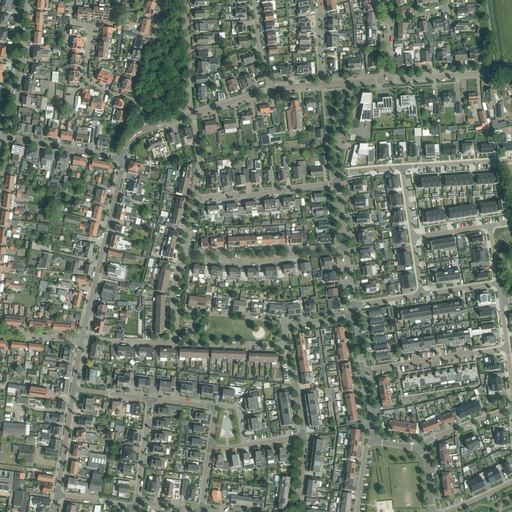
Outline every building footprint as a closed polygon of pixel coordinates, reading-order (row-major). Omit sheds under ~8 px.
[(263,6),(264,12),(273,11),(272,5),(273,5),(272,1),(272,2),(263,3),(263,2),(262,3),(262,6),(263,6)] [(156,4),(148,2),(147,8),(154,10),(156,4)] [(473,10),(473,9),(476,8),(476,4),(467,5),(467,9),(462,9),(457,9),(458,18),(458,17),(468,16),(467,13),(468,13),(473,10)] [(335,5),(327,7),(326,7),(326,10),(328,10),(328,12),(330,12),(331,14),(337,13),(335,5)] [(79,18),(83,18),(84,8),(78,8),(78,6),(75,6),(75,13),(74,20),(79,20),(79,18)] [(308,6),(299,8),(299,12),(297,12),(298,17),(302,16),(306,15),(306,12),(309,12),(308,6)] [(241,7),(236,7),(231,7),(231,15),(235,15),(236,18),(240,18),(245,18),(245,17),(246,17),(246,13),(245,13),(245,11),(242,11),(241,7)] [(112,9),(104,8),(103,20),(105,20),(105,18),(108,18),(109,15),(112,16),(112,9)] [(152,16),(154,11),(144,8),(144,9),(143,9),(142,15),(148,16),(149,15),(152,16)] [(207,8),(206,8),(201,8),(201,11),(195,12),(195,19),(205,18),(204,11),(207,11),(207,8)] [(264,15),(265,21),(274,20),(273,14),(275,14),(274,10),(273,11),(264,12),(263,12),(263,15),(264,15)] [(327,24),(327,26),(340,26),(343,26),(343,21),(343,17),(342,17),(337,17),(337,20),(328,21),(328,24),(327,24)] [(301,24),(301,27),(311,27),(311,21),(307,21),(307,18),(302,18),(298,19),(298,24),(301,24)] [(144,19),(142,26),(149,28),(151,21),(144,19)] [(444,19),(438,20),(440,29),(445,29),(445,32),(449,31),(448,24),(445,24),(444,19)] [(200,31),(200,33),(208,32),(208,26),(209,25),(215,24),(215,20),(197,21),(197,24),(196,24),(196,32),(200,31)] [(266,24),(266,30),(275,29),(274,24),(275,23),(274,20),(265,21),(264,21),(264,25),(266,24)] [(433,26),(430,27),(431,34),(435,33),(434,30),(440,29),(438,20),(432,21),(433,26)] [(246,26),(242,26),(240,26),(240,21),(235,22),(232,22),(232,30),(236,30),(236,33),(246,33),(246,26)] [(431,34),(430,27),(427,27),(426,22),(419,23),(420,28),(420,29),(418,29),(418,30),(419,32),(420,31),(420,33),(424,32),(428,41),(429,43),(433,42),(431,34)] [(454,28),(454,31),(465,31),(465,27),(469,27),(469,23),(458,23),(458,25),(455,25),(455,28),(454,28)] [(149,28),(142,26),(140,33),(147,35),(149,28)] [(337,31),(337,34),(343,34),(345,34),(345,31),(340,31),(340,26),(327,26),(327,29),(328,29),(329,32),(337,31)] [(62,33),(62,35),(68,35),(74,36),(80,37),(80,34),(78,34),(78,31),(76,31),(76,28),(69,27),(69,30),(68,30),(67,30),(66,31),(64,32),(64,33),(62,33)] [(298,31),(299,36),(304,36),(306,36),(307,36),(307,33),(311,33),(311,27),(301,27),(301,31),(298,31)] [(267,34),(267,39),(276,38),(279,38),(278,35),(281,35),(280,32),(280,29),(275,29),(266,30),(265,30),(265,34),(267,34)] [(213,33),(208,34),(203,34),(203,37),(196,37),(197,44),(201,44),(201,45),(208,45),(207,40),(213,40),(213,33)] [(326,41),(326,43),(339,43),(339,37),(343,37),(343,34),(337,34),(337,37),(328,37),(328,40),(326,41)] [(72,39),(72,44),(84,45),(84,43),(82,43),(82,39),(80,39),(80,37),(74,36),(73,39),(72,39)] [(299,45),(310,45),(309,39),(306,39),(306,36),(304,36),(299,36),(297,36),(297,41),(296,42),(297,44),(297,45),(299,45)] [(239,37),(239,46),(243,46),(243,48),(249,47),(248,40),(246,40),(245,37),(239,37)] [(136,38),(133,48),(137,48),(143,50),(146,40),(136,38)] [(267,49),(268,49),(277,48),(282,47),(282,44),(277,44),(276,38),(267,39),(268,45),(267,45),(267,49)] [(339,43),(326,43),(326,45),(328,45),(328,48),(336,48),(336,51),(341,51),(343,51),(343,48),(339,48),(339,43)] [(72,49),(72,52),(79,53),(79,50),(81,50),(81,47),(84,47),(84,45),(72,44),(72,49)] [(310,45),(299,45),(300,51),(297,51),(297,54),(301,54),(302,54),(305,54),(306,54),(306,51),(310,51),(310,45)] [(446,46),(446,48),(442,49),(442,53),(437,53),(438,58),(437,58),(438,62),(446,61),(446,63),(451,62),(451,61),(452,61),(452,56),(451,56),(450,45),(446,46)] [(210,46),(202,47),(197,47),(197,52),(198,53),(199,57),(200,58),(201,58),(202,57),(208,57),(208,53),(211,53),(210,46)] [(481,50),(476,50),(475,50),(474,48),(473,47),(471,47),(470,47),(470,48),(469,49),(470,51),(469,51),(470,54),(470,59),(475,59),(475,60),(477,60),(482,59),(481,50)] [(268,49),(269,54),(268,54),(268,58),(278,56),(278,53),(277,48),(268,49)] [(422,52),(422,58),(423,63),(430,62),(430,54),(433,54),(433,49),(433,48),(426,48),(427,52),(422,52)] [(398,66),(405,66),(406,66),(404,52),(401,52),(401,50),(400,49),(395,49),(395,53),(397,53),(397,58),(398,66)] [(144,53),(133,50),(132,54),(128,54),(127,58),(139,61),(140,58),(142,59),(144,53)] [(466,60),(466,55),(465,50),(462,50),(462,52),(454,52),(455,61),(460,60),(461,61),(466,61),(466,60)] [(406,66),(405,66),(406,66),(411,66),(411,59),(414,59),(413,51),(404,52),(406,66)] [(71,55),(71,60),(82,61),(83,59),(80,59),(80,56),(78,56),(79,53),(72,52),(72,55),(71,55)] [(245,53),(240,54),(238,54),(239,61),(243,60),(244,65),(251,63),(251,62),(255,61),(253,54),(246,56),(245,53)] [(375,60),(375,58),(374,58),(374,55),(372,54),(372,53),(365,54),(366,62),(369,62),(369,68),(376,67),(376,63),(379,63),(379,58),(379,59),(375,60)] [(108,54),(98,54),(98,56),(95,56),(95,61),(102,62),(102,59),(107,60),(108,54)] [(357,59),(353,59),(354,69),(360,69),(360,63),(363,63),(362,58),(362,54),(356,55),(357,59)] [(354,69),(353,59),(353,55),(350,56),(344,56),(344,60),(345,65),(348,64),(348,70),(354,69)] [(71,69),(77,69),(77,66),(79,67),(80,63),(82,64),(82,61),(71,60),(70,65),(66,65),(66,68),(71,69)] [(129,64),(128,69),(140,72),(140,70),(138,69),(139,66),(137,66),(137,63),(131,61),(130,64),(129,64)] [(330,66),(331,71),(337,71),(336,61),(329,61),(330,66)] [(207,62),(203,63),(198,63),(199,70),(197,70),(198,74),(207,73),(207,69),(208,69),(207,62)] [(307,65),(302,65),(303,74),(305,74),(306,76),(308,76),(308,74),(312,74),(311,63),(307,63),(307,65)] [(285,75),(285,67),(284,64),(279,64),(279,67),(279,70),(273,70),(273,79),(277,78),(277,77),(280,77),(280,78),(283,78),(283,76),(285,75)] [(296,68),(294,68),(294,76),(297,75),(297,77),(300,76),(300,74),(303,74),(302,65),(296,66),(296,68)] [(290,66),(285,67),(285,75),(288,75),(288,77),(291,77),(291,76),(294,76),(294,68),(291,69),(290,66)] [(126,68),(124,76),(133,79),(134,76),(136,77),(137,73),(139,74),(140,72),(128,69),(126,68)] [(69,72),(69,77),(81,78),(81,76),(79,76),(79,72),(77,72),(77,69),(71,69),(70,72),(69,72)] [(99,84),(101,85),(107,70),(104,69),(103,73),(100,72),(100,73),(97,71),(95,77),(97,79),(97,80),(100,82),(99,84)] [(107,70),(101,85),(103,86),(104,83),(107,84),(107,83),(110,84),(113,78),(110,77),(110,76),(108,75),(109,71),(107,70)] [(240,77),(244,89),(252,86),(250,79),(251,78),(249,74),(240,77)] [(69,77),(66,76),(66,82),(69,82),(70,82),(69,85),(76,86),(76,83),(78,83),(78,80),(81,80),(81,78),(69,77)] [(123,80),(122,84),(133,88),(134,85),(131,85),(133,79),(124,76),(123,76),(122,79),(123,80)] [(227,82),(229,88),(230,93),(238,90),(235,79),(227,82)] [(26,80),(25,87),(35,88),(36,85),(33,84),(33,81),(30,81),(30,80),(29,80),(29,81),(26,80)] [(40,89),(44,89),(48,90),(49,81),(40,80),(39,85),(41,85),(40,89)] [(133,88),(122,84),(119,84),(118,87),(119,89),(121,90),(121,93),(120,94),(126,96),(127,94),(128,91),(130,92),(130,89),(133,89),(133,88)] [(197,88),(198,102),(206,101),(205,87),(197,88)] [(83,103),(88,104),(90,98),(91,95),(88,94),(88,92),(83,90),(82,97),(84,97),(83,103)] [(494,98),(493,90),(486,90),(487,98),(483,98),(483,103),(495,102),(496,104),(496,103),(497,103),(498,118),(504,118),(503,113),(506,112),(503,106),(503,102),(500,102),(497,97),(495,97),(494,98)] [(444,103),(452,102),(452,103),(455,103),(454,92),(450,93),(450,94),(443,94),(443,95),(442,95),(442,98),(443,99),(444,103)] [(360,122),(364,122),(364,121),(366,122),(371,122),(371,108),(371,104),(371,93),(371,94),(362,94),(360,104),(363,104),(363,107),(360,122)] [(427,94),(425,95),(420,95),(421,106),(428,105),(428,103),(435,103),(435,96),(427,96),(427,94)] [(468,95),(469,107),(473,106),(473,105),(478,104),(478,101),(477,94),(468,95)] [(408,107),(409,111),(409,112),(409,116),(410,115),(410,116),(417,115),(416,101),(409,101),(409,98),(409,97),(406,97),(406,96),(400,97),(400,100),(396,100),(397,112),(398,112),(397,112),(397,108),(408,107)] [(36,99),(23,97),(22,105),(29,106),(30,102),(35,103),(36,99)] [(45,110),(47,98),(40,97),(39,106),(38,109),(45,110)] [(90,108),(95,109),(98,98),(97,97),(96,99),(90,98),(88,104),(88,107),(90,108)] [(377,103),(372,103),(372,116),(379,116),(379,110),(393,108),(392,97),(382,98),(382,102),(377,103)] [(98,98),(95,109),(95,112),(103,114),(103,110),(104,110),(105,104),(102,103),(103,101),(100,101),(101,98),(98,98)] [(113,107),(117,108),(125,110),(125,108),(123,107),(124,104),(121,103),(122,100),(116,99),(115,102),(115,101),(113,107)] [(321,115),(320,103),(315,104),(315,100),(312,101),(312,100),(306,100),(306,108),(307,108),(308,111),(313,110),(312,108),(317,108),(317,115),(321,115)] [(292,111),(290,111),(287,111),(288,116),(289,131),(301,130),(300,111),(299,111),(298,101),(291,102),(291,107),(290,107),(292,107),(292,111)] [(259,107),(260,112),(260,113),(265,112),(265,113),(273,112),(273,109),(269,110),(269,105),(259,107)] [(124,113),(125,110),(117,108),(116,111),(117,111),(116,116),(127,119),(128,117),(125,116),(126,113),(124,113)] [(479,113),(482,125),(487,123),(486,120),(484,111),(479,113)] [(241,114),(242,119),(242,121),(250,120),(250,121),(253,121),(252,113),(241,114)] [(127,119),(116,116),(113,116),(111,122),(114,123),(114,124),(121,126),(121,123),(123,124),(124,120),(127,121),(127,119)] [(21,132),(24,133),(27,117),(24,117),(22,123),(24,123),(23,124),(19,123),(17,132),(18,132),(20,133),(21,132)] [(27,117),(24,133),(27,133),(27,134),(29,134),(30,134),(32,126),(27,125),(27,124),(28,124),(29,118),(27,117)] [(45,137),(50,138),(53,124),(54,119),(52,119),(49,119),(48,128),(47,128),(46,132),(45,137)] [(224,121),(224,126),(225,130),(236,129),(235,120),(228,121),(227,120),(225,120),(224,121)] [(217,130),(216,126),(216,121),(211,122),(211,123),(205,124),(205,123),(204,123),(205,129),(205,131),(217,130)] [(36,128),(35,130),(34,135),(41,136),(44,124),(40,123),(39,129),(36,128)] [(83,136),(84,131),(84,128),(82,128),(82,130),(81,130),(78,130),(78,132),(77,135),(76,137),(76,142),(81,143),(83,136)] [(194,138),(193,129),(189,130),(188,128),(181,130),(182,135),(183,138),(187,137),(188,140),(194,138)] [(166,135),(168,140),(170,144),(175,143),(177,148),(182,146),(181,144),(180,142),(178,135),(175,136),(174,133),(166,135)] [(507,135),(502,135),(502,143),(504,143),(504,144),(502,144),(503,152),(511,151),(511,143),(506,144),(506,143),(507,143),(507,135)] [(103,146),(103,147),(108,148),(110,139),(99,137),(97,147),(100,148),(101,145),(103,146)] [(150,142),(152,147),(153,150),(163,146),(160,137),(156,139),(156,140),(150,142)] [(472,144),(462,145),(463,155),(468,154),(468,155),(470,155),(470,154),(473,154),(473,151),(476,151),(476,141),(472,141),(472,144)] [(399,146),(395,146),(396,159),(403,158),(402,151),(406,150),(405,142),(399,143),(399,146)] [(453,146),(443,146),(443,155),(448,155),(455,155),(455,154),(455,151),(458,151),(458,142),(452,142),(453,146)] [(481,145),(481,153),(492,153),(492,148),(496,148),(495,142),(488,143),(488,144),(481,145)] [(386,146),(379,147),(380,154),(379,154),(379,161),(383,161),(383,160),(385,159),(385,158),(388,158),(388,152),(391,152),(390,143),(386,144),(386,146)] [(359,144),(359,146),(355,145),(354,148),(350,165),(351,165),(351,166),(355,166),(358,155),(359,155),(358,155),(361,156),(361,155),(363,155),(367,156),(367,155),(368,155),(368,162),(374,163),(374,147),(367,147),(367,146),(369,146),(367,146),(367,145),(359,144)] [(428,145),(425,145),(426,157),(435,157),(435,153),(439,153),(439,144),(428,145)] [(18,147),(15,162),(18,162),(20,155),(23,156),(24,148),(18,147)] [(33,150),(31,162),(34,162),(33,164),(36,164),(36,165),(38,166),(39,159),(37,159),(39,151),(33,150)] [(48,153),(46,167),(50,168),(51,161),(52,161),(54,154),(48,153)] [(69,157),(63,155),(61,170),(65,170),(65,169),(66,169),(67,169),(69,157)] [(79,165),(80,158),(74,157),(72,167),(78,168),(79,165)] [(285,170),(284,170),(277,171),(278,182),(286,181),(286,179),(291,179),(286,158),(283,158),(284,161),(283,162),(284,168),(285,170)] [(89,169),(95,170),(95,166),(97,167),(97,166),(96,166),(97,163),(97,162),(98,162),(92,161),(92,164),(89,164),(89,169)] [(130,164),(129,167),(138,169),(140,169),(145,170),(146,167),(146,163),(136,161),(136,163),(130,162),(130,164)] [(251,171),(252,184),(259,183),(258,177),(262,177),(260,161),(255,161),(256,171),(251,171)] [(301,173),(306,172),(305,161),(298,162),(298,168),(293,168),(294,180),(302,179),(301,173)] [(110,164),(105,163),(105,164),(106,164),(105,167),(104,167),(104,168),(105,168),(105,172),(111,173),(112,168),(110,167),(110,164)] [(184,167),(183,172),(191,174),(192,172),(190,172),(191,169),(192,168),(192,163),(187,164),(186,167),(184,167)] [(138,169),(129,167),(128,173),(137,175),(139,175),(140,172),(137,172),(138,169)] [(323,177),(322,167),(310,169),(311,177),(318,177),(318,178),(323,177)] [(233,176),(233,170),(226,171),(226,175),(221,176),(222,179),(222,184),(223,184),(224,187),(231,187),(231,182),(234,181),(233,176)] [(264,174),(264,178),(265,178),(265,183),(273,182),(272,177),(271,177),(271,174),(271,170),(264,171),(264,174)] [(237,176),(237,181),(238,186),(244,185),(244,182),(245,182),(245,178),(249,177),(248,171),(243,172),(243,176),(237,176)] [(207,176),(207,179),(207,180),(208,189),(212,189),(215,189),(215,188),(216,188),(216,187),(215,182),(219,182),(218,173),(215,173),(212,174),(212,176),(207,176)] [(499,174),(493,174),(494,184),(499,184),(500,187),(503,187),(502,181),(499,181),(499,174)] [(472,176),(466,176),(467,186),(473,185),(473,192),(476,192),(475,182),(472,182),(472,176)] [(423,179),(418,179),(418,186),(415,186),(416,192),(419,192),(418,189),(424,188),(423,179)] [(355,184),(353,184),(354,192),(359,191),(363,191),(362,186),(366,186),(365,180),(359,180),(354,181),(355,184)] [(129,192),(134,193),(136,194),(138,188),(141,189),(142,186),(131,183),(129,192)] [(398,183),(385,185),(387,193),(393,192),(393,189),(398,188),(398,186),(399,186),(398,183)] [(179,188),(177,188),(176,193),(178,193),(178,194),(183,195),(183,196),(186,197),(187,193),(186,193),(187,190),(179,188)] [(97,190),(96,196),(105,198),(106,192),(97,190)] [(393,192),(387,193),(387,196),(390,196),(390,201),(388,201),(388,202),(400,200),(399,194),(394,195),(393,192)] [(310,195),(311,199),(311,203),(321,201),(326,201),(326,197),(323,198),(323,194),(310,195)] [(105,198),(96,196),(94,201),(97,202),(97,203),(103,204),(105,198)] [(119,203),(120,204),(124,205),(126,205),(131,206),(132,207),(133,203),(130,202),(131,198),(121,196),(120,200),(119,203)] [(354,200),(355,203),(355,207),(358,207),(359,208),(362,207),(362,206),(365,206),(364,196),(365,196),(364,196),(361,196),(356,197),(356,200),(354,200)] [(283,205),(279,205),(280,211),(290,210),(289,207),(289,199),(287,199),(287,198),(284,198),(284,199),(283,199),(283,205)] [(290,198),(289,199),(289,207),(295,207),(295,210),(302,209),(302,207),(302,206),(301,199),(301,201),(294,202),(294,198),(293,198),(290,198)] [(502,201),(496,202),(498,212),(503,211),(502,204),(505,203),(504,198),(501,198),(502,201)] [(264,206),(261,207),(261,213),(270,212),(269,201),(268,201),(268,200),(265,200),(265,201),(264,201),(264,206)] [(271,200),(269,201),(270,212),(276,212),(280,211),(279,205),(276,205),(275,200),(274,200),(271,200)] [(400,200),(388,202),(389,210),(396,209),(396,206),(401,205),(400,200)] [(245,208),(242,209),(242,215),(252,214),(251,211),(252,211),(251,202),(249,203),(249,202),(246,202),(246,203),(245,203),(245,208)] [(252,202),(251,202),(252,211),(251,211),(252,214),(254,214),(261,213),(261,207),(257,207),(256,206),(256,202),(255,202),(252,202)] [(227,210),(223,211),(223,217),(230,217),(229,214),(233,213),(232,204),(230,205),(230,204),(228,204),(228,205),(226,205),(227,210)] [(234,204),(232,204),(233,213),(233,215),(238,215),(238,216),(240,215),(242,215),(242,209),(238,209),(238,208),(237,204),(236,204),(234,204)] [(311,206),(312,211),(316,211),(316,216),(318,216),(318,217),(321,216),(327,215),(326,212),(327,211),(327,209),(326,208),(322,208),(321,205),(311,206)] [(208,212),(204,213),(204,216),(204,218),(204,219),(209,219),(211,219),(211,216),(214,215),(213,206),(211,207),(211,206),(209,206),(209,207),(207,207),(208,211),(208,212)] [(215,206),(213,206),(214,215),(216,215),(217,216),(218,218),(223,217),(223,211),(223,209),(219,210),(218,206),(217,206),(215,206)] [(119,208),(117,214),(137,218),(137,215),(125,212),(126,210),(119,208)] [(396,209),(389,210),(391,219),(404,217),(403,213),(402,213),(402,211),(396,212),(396,209)] [(422,210),(419,211),(419,217),(422,216),(424,223),(429,222),(428,213),(422,214),(422,210)] [(94,213),(94,212),(92,212),(91,218),(93,219),(99,220),(101,214),(94,213)] [(369,212),(362,213),(362,216),(356,217),(357,224),(367,223),(366,219),(370,219),(369,212)] [(80,226),(79,226),(84,227),(84,225),(80,224),(81,219),(65,216),(64,222),(80,226)] [(404,217),(391,219),(392,227),(399,226),(398,223),(404,222),(403,220),(404,220),(404,217)] [(181,221),(173,219),(170,218),(168,224),(166,223),(165,226),(173,228),(174,225),(179,226),(180,223),(181,223),(181,221)] [(316,234),(317,234),(322,233),(322,230),(329,229),(328,222),(321,223),(321,219),(314,220),(314,222),(318,222),(319,228),(316,228),(316,234)] [(116,232),(117,232),(121,232),(121,233),(129,235),(130,228),(115,225),(113,231),(116,231),(116,232)] [(305,238),(304,227),(301,227),(301,231),(299,232),(299,235),(296,235),(296,245),(296,244),(302,243),(302,238),(305,238)] [(359,234),(358,234),(359,240),(358,240),(359,244),(364,243),(366,243),(366,244),(372,243),(371,238),(368,238),(367,233),(369,233),(369,232),(372,232),(371,228),(367,228),(367,230),(364,230),(359,231),(359,234)] [(392,229),(394,238),(406,236),(406,232),(405,232),(405,230),(401,231),(401,228),(392,229)] [(97,230),(90,229),(89,235),(96,237),(97,230)] [(296,245),(296,235),(292,235),(292,232),(286,233),(286,242),(290,241),(290,245),(296,245)] [(322,233),(317,234),(317,240),(320,240),(321,243),(323,243),(324,244),(325,244),(326,244),(327,244),(328,243),(330,242),(329,236),(326,236),(326,233),(322,233)] [(220,238),(217,239),(217,247),(223,247),(223,242),(226,242),(226,235),(220,236),(220,238)] [(481,235),(469,237),(470,244),(475,243),(478,243),(482,242),(481,235)] [(112,236),(111,241),(130,246),(131,243),(122,241),(122,238),(112,236)] [(207,242),(207,239),(203,239),(203,236),(198,237),(196,243),(201,243),(201,248),(208,248),(207,242)] [(207,239),(207,242),(211,242),(211,248),(212,249),(217,249),(217,247),(217,239),(213,239),(213,236),(207,236),(207,239)] [(406,236),(394,238),(395,244),(392,245),(393,249),(401,247),(400,244),(407,243),(406,241),(407,241),(406,236)] [(130,246),(111,241),(110,247),(122,250),(125,250),(126,248),(130,249),(130,246)] [(73,248),(78,249),(82,250),(82,247),(86,247),(85,251),(92,252),(94,245),(82,242),(82,243),(80,242),(80,245),(79,245),(75,244),(74,245),(73,248)] [(432,242),(427,243),(427,248),(424,248),(425,254),(434,253),(434,251),(433,251),(432,242)] [(166,251),(166,252),(173,253),(174,248),(167,246),(162,245),(161,251),(166,251)] [(363,251),(361,251),(360,251),(361,259),(363,259),(364,259),(366,259),(366,258),(370,258),(370,253),(371,254),(374,253),(374,250),(373,250),(372,246),(362,247),(363,251)] [(474,257),(472,257),(484,256),(483,249),(481,249),(481,246),(473,248),(474,257)] [(78,249),(77,252),(79,253),(78,257),(90,260),(92,252),(85,251),(82,250),(78,249)] [(115,257),(121,258),(123,253),(122,253),(116,252),(109,250),(108,255),(115,257)] [(396,255),(397,261),(409,259),(408,252),(401,254),(400,250),(394,251),(395,255),(396,255)] [(41,269),(49,270),(52,256),(44,254),(41,269)] [(473,263),(470,264),(471,268),(479,266),(478,263),(485,262),(484,256),(472,257),(473,263)] [(70,258),(69,262),(72,263),(70,273),(76,274),(85,275),(85,274),(91,276),(91,275),(91,274),(92,271),(92,270),(92,268),(93,267),(93,266),(87,265),(85,271),(77,270),(78,264),(79,260),(73,259),(70,258)] [(329,266),(333,265),(332,260),(332,261),(331,258),(323,259),(324,264),(321,265),(322,271),(330,270),(329,266)] [(409,259),(397,261),(398,266),(396,267),(397,271),(403,270),(403,266),(410,265),(409,259)] [(162,267),(161,270),(171,272),(169,271),(170,266),(171,263),(160,261),(159,266),(162,267)] [(371,267),(375,266),(374,262),(362,263),(363,267),(362,267),(363,273),(362,273),(363,276),(364,276),(372,275),(371,267)] [(107,276),(117,279),(118,276),(120,276),(121,272),(121,271),(125,272),(126,266),(112,263),(111,267),(108,266),(108,269),(107,273),(108,273),(107,274),(108,274),(107,276)] [(312,274),(311,268),(310,263),(300,264),(301,272),(307,271),(307,274),(312,274)] [(294,264),(288,265),(290,274),(292,274),(293,276),(295,276),(299,276),(298,269),(295,270),(294,264)] [(198,278),(199,275),(199,266),(194,265),(193,270),(189,270),(188,276),(193,277),(193,278),(198,278)] [(283,271),(280,272),(281,278),(287,278),(287,275),(290,274),(288,265),(283,266),(283,271)] [(204,278),(207,278),(208,272),(205,272),(205,266),(199,266),(199,275),(204,275),(204,278)] [(211,276),(216,276),(217,267),(217,266),(213,266),(212,267),(211,272),(208,272),(207,278),(211,279),(211,276)] [(217,267),(216,276),(216,279),(221,280),(225,280),(226,274),(222,273),(223,268),(217,267)] [(225,280),(225,282),(229,282),(229,281),(234,281),(235,278),(235,269),(235,267),(230,267),(230,269),(229,269),(229,274),(226,274),(225,280)] [(276,267),(270,268),(272,280),(275,280),(276,279),(281,278),(280,272),(277,272),(276,267)] [(265,274),(262,274),(262,280),(268,280),(269,281),(272,280),(270,268),(265,268),(265,274)] [(483,268),(474,269),(476,281),(482,280),(482,279),(488,278),(487,271),(484,271),(483,268)] [(241,269),(235,269),(235,278),(237,278),(237,281),(244,281),(244,274),(240,274),(241,269)] [(247,274),(244,274),(244,281),(249,281),(250,281),(250,282),(251,282),(253,282),(253,278),(253,269),(247,269),(247,274)] [(258,269),(253,269),(253,278),(256,278),(256,281),(262,280),(262,274),(259,274),(258,269)] [(429,279),(432,278),(433,284),(438,283),(437,274),(437,271),(431,272),(431,270),(428,270),(429,279)] [(324,272),(313,273),(314,279),(324,278),(325,282),(336,281),(334,273),(324,275),(324,272)] [(399,273),(401,283),(413,281),(412,275),(408,275),(408,272),(399,273)] [(78,276),(76,286),(80,287),(81,284),(84,284),(86,278),(78,276)] [(369,282),(370,286),(365,286),(366,293),(373,292),(373,293),(375,293),(375,292),(376,292),(376,288),(379,288),(377,280),(369,282)] [(413,281),(401,283),(402,294),(409,293),(408,288),(414,288),(413,281)] [(104,285),(102,291),(112,294),(113,288),(117,289),(118,285),(105,282),(104,286),(104,285)] [(334,285),(326,286),(327,291),(328,291),(329,297),(333,296),(338,296),(337,289),(335,289),(334,285)] [(112,294),(102,291),(101,297),(102,297),(101,301),(115,303),(115,300),(111,299),(112,294)] [(477,304),(478,307),(483,306),(492,305),(489,305),(489,303),(490,302),(489,294),(488,294),(487,292),(488,291),(482,292),(483,292),(483,295),(479,295),(480,303),(477,304)] [(82,294),(77,292),(74,292),(73,295),(72,299),(75,299),(80,301),(82,294)] [(7,303),(12,303),(13,299),(14,299),(15,294),(8,293),(3,293),(3,295),(7,296),(7,300),(3,300),(3,303),(7,303)] [(185,294),(185,302),(189,302),(188,306),(191,307),(194,307),(195,297),(191,297),(191,295),(190,295),(185,294)] [(221,309),(223,297),(222,296),(218,295),(217,296),(213,296),(213,298),(213,303),(216,303),(215,309),(218,309),(218,310),(221,311),(221,309)] [(195,297),(194,307),(200,307),(203,308),(206,308),(207,304),(211,305),(211,300),(211,297),(206,297),(206,298),(198,298),(199,296),(195,296),(195,297)] [(231,305),(231,298),(223,297),(221,309),(227,310),(228,305),(231,305)] [(298,301),(293,302),(295,314),(301,314),(300,308),(303,308),(302,303),(302,300),(301,297),(298,298),(298,301)] [(307,299),(304,300),(305,308),(306,313),(309,312),(312,312),(312,310),(315,310),(314,304),(315,304),(316,302),(317,302),(316,297),(310,298),(311,298),(311,301),(308,301),(307,299)] [(340,297),(327,299),(328,303),(329,303),(330,310),(332,310),(332,313),(336,312),(336,309),(340,309),(339,301),(341,301),(340,297)] [(233,311),(239,311),(240,302),(234,302),(235,298),(231,298),(231,305),(234,305),(233,311)] [(246,307),(249,307),(249,300),(246,299),(246,303),(240,302),(239,311),(245,312),(246,307)] [(257,313),(258,304),(258,300),(249,300),(249,307),(252,307),(251,313),(257,313)] [(263,308),(266,309),(267,301),(264,301),(264,304),(258,304),(257,313),(263,314),(263,308)] [(269,314),(275,315),(276,302),(267,301),(266,309),(269,309),(269,314)] [(276,302),(275,315),(281,316),(281,312),(285,312),(285,310),(284,303),(282,303),(276,302)] [(287,303),(284,303),(285,310),(285,312),(288,311),(289,315),(295,314),(293,302),(287,303)] [(99,305),(98,311),(113,314),(114,312),(112,312),(113,310),(107,309),(107,307),(99,305)] [(492,315),(493,314),(492,311),(491,311),(491,308),(484,309),(483,306),(478,307),(475,307),(476,311),(479,310),(480,317),(485,316),(485,317),(488,317),(488,316),(492,315)] [(370,320),(383,318),(383,315),(381,315),(381,310),(368,312),(369,317),(370,317),(371,320),(370,320)] [(47,326),(50,326),(51,321),(47,321),(47,318),(43,318),(43,320),(43,329),(47,329),(47,326)] [(371,329),(384,327),(384,323),(383,323),(382,319),(383,318),(370,320),(371,326),(372,326),(372,329),(371,329)] [(479,330),(472,331),(472,336),(483,334),(489,333),(489,329),(494,329),(493,326),(494,326),(494,322),(493,323),(493,322),(488,323),(488,321),(482,322),(482,323),(481,323),(482,327),(479,328),(479,330)] [(95,327),(109,330),(110,330),(111,326),(103,325),(104,323),(102,322),(97,322),(97,323),(96,323),(95,327)] [(67,323),(66,331),(71,332),(71,328),(74,329),(75,324),(71,323),(67,323)] [(372,337),(372,338),(386,336),(385,332),(384,332),(383,327),(384,327),(371,329),(372,334),(373,334),(374,337),(372,337)] [(472,331),(471,329),(468,329),(468,331),(463,332),(464,341),(470,340),(470,338),(473,337),(472,336),(472,331)] [(116,333),(116,339),(121,339),(123,340),(124,340),(124,339),(124,334),(124,330),(122,330),(122,334),(118,333),(116,333)] [(491,344),(496,344),(495,336),(493,336),(493,333),(489,333),(483,334),(484,344),(491,343),(491,344)] [(374,346),(387,344),(387,340),(385,341),(385,336),(386,336),(372,338),(373,343),(374,343),(375,346),(374,346)] [(19,348),(19,343),(12,343),(11,350),(18,351),(18,348),(19,348)] [(375,355),(388,353),(388,349),(387,349),(386,344),(387,344),(374,346),(374,352),(376,351),(376,354),(375,355)] [(61,352),(61,354),(73,356),(74,350),(73,350),(73,349),(72,348),(62,346),(61,352)] [(118,356),(125,357),(125,347),(121,346),(121,347),(118,347),(118,349),(115,349),(114,354),(114,357),(118,358),(118,356)] [(132,358),(135,358),(136,350),(132,350),(132,348),(129,348),(129,347),(125,347),(125,357),(132,357),(132,358)] [(139,357),(146,357),(146,347),(142,347),(142,348),(139,348),(139,350),(136,350),(135,358),(139,358),(139,357)] [(146,347),(146,357),(153,358),(152,361),(156,362),(156,359),(157,351),(153,350),(153,349),(150,349),(150,348),(146,347)] [(160,351),(157,351),(156,359),(158,359),(160,359),(160,358),(167,358),(167,348),(163,348),(163,349),(160,349),(160,351)] [(171,348),(167,348),(167,358),(174,358),(173,360),(177,360),(178,351),(174,351),(174,350),(171,349),(171,348)] [(100,352),(90,350),(90,354),(91,354),(89,360),(91,360),(100,361),(100,360),(100,358),(99,358),(100,352)] [(388,353),(375,355),(376,360),(377,360),(378,363),(390,361),(389,358),(388,358),(387,353),(388,353)] [(347,354),(339,356),(336,356),(337,362),(340,362),(340,361),(348,360),(347,354)] [(498,369),(499,369),(498,363),(497,363),(497,360),(496,360),(495,357),(484,358),(484,359),(485,366),(488,365),(489,371),(493,370),(493,371),(498,370),(498,369)] [(340,364),(337,364),(338,371),(341,370),(349,369),(349,367),(350,367),(350,362),(345,363),(345,364),(343,364),(340,365),(340,364)] [(469,370),(468,370),(470,380),(478,379),(476,365),(471,366),(472,369),(472,370),(469,370)] [(87,370),(86,376),(99,377),(101,368),(89,366),(88,370),(87,370)] [(462,371),(461,371),(463,381),(470,380),(468,370),(469,370),(468,366),(464,367),(464,370),(465,370),(465,371),(462,371)] [(454,372),(455,380),(455,382),(463,381),(461,371),(461,368),(457,368),(457,371),(457,372),(454,372)] [(122,387),(123,387),(124,374),(119,373),(119,371),(115,370),(114,379),(117,380),(117,386),(121,386),(123,386),(122,387)] [(440,375),(439,375),(440,382),(447,381),(446,373),(446,370),(442,371),(442,373),(442,374),(440,375)] [(432,376),(431,376),(433,383),(440,382),(439,375),(438,371),(434,372),(435,374),(435,375),(432,376)] [(124,374),(123,387),(123,388),(128,389),(128,388),(129,388),(129,387),(129,381),(133,382),(134,372),(130,372),(130,374),(124,374)] [(425,377),(424,377),(425,384),(433,383),(431,376),(432,376),(431,372),(427,373),(427,376),(427,375),(428,376),(425,377)] [(454,372),(446,373),(447,381),(455,380),(454,372)] [(417,378),(418,386),(418,388),(426,387),(425,384),(424,377),(424,373),(419,374),(420,377),(420,378),(417,378)] [(378,379),(379,385),(389,383),(389,381),(388,381),(387,378),(389,378),(388,374),(382,375),(382,378),(378,379)] [(410,379),(409,379),(410,387),(411,387),(418,386),(417,378),(416,374),(412,375),(412,378),(413,378),(413,379),(410,379)] [(143,390),(144,390),(145,376),(136,375),(135,382),(139,383),(138,388),(142,389),(144,389),(143,390)] [(164,392),(165,392),(166,379),(161,378),(161,376),(157,375),(156,387),(159,388),(159,390),(159,392),(162,393),(162,391),(163,392),(163,391),(165,392),(164,392)] [(488,379),(489,385),(501,384),(501,380),(500,380),(500,378),(493,378),(493,375),(486,376),(487,379),(488,379)] [(99,377),(86,376),(87,376),(86,378),(86,382),(92,383),(92,384),(97,384),(97,380),(99,380),(99,378),(99,377)] [(145,376),(144,390),(145,390),(144,391),(149,391),(149,390),(150,390),(150,384),(154,384),(155,377),(145,376)] [(409,379),(409,376),(405,376),(405,379),(405,380),(403,380),(402,380),(403,390),(411,389),(411,387),(410,387),(409,379)] [(166,379),(165,392),(171,393),(171,387),(175,387),(176,378),(172,377),(172,383),(166,382),(167,379),(166,379)] [(186,395),(187,382),(178,380),(177,387),(181,388),(180,394),(184,394),(186,394),(186,395)] [(187,382),(186,395),(192,396),(192,395),(192,389),(196,390),(197,383),(187,382)] [(207,398),(208,384),(199,383),(198,390),(202,391),(201,396),(205,397),(207,397),(207,398)] [(9,384),(7,392),(15,393),(16,389),(22,391),(22,394),(41,397),(46,398),(48,390),(10,384),(9,384)] [(208,384),(207,398),(213,398),(213,392),(217,392),(218,385),(208,384)] [(487,385),(488,395),(494,394),(494,391),(501,390),(501,388),(502,388),(501,384),(489,385),(487,385)] [(68,388),(56,386),(55,393),(65,395),(66,393),(67,393),(68,388)] [(228,400),(229,390),(230,387),(220,386),(219,393),(223,393),(222,399),(226,400),(226,399),(228,400)] [(229,390),(228,400),(229,400),(228,402),(233,402),(233,401),(234,401),(234,395),(241,396),(244,393),(244,389),(235,388),(235,391),(229,390)] [(245,405),(258,403),(257,398),(259,397),(258,390),(249,391),(250,398),(244,399),(245,403),(245,405)] [(274,394),(275,400),(289,398),(289,396),(290,395),(289,393),(289,392),(288,393),(288,392),(282,393),(282,390),(275,391),(275,394),(274,394)] [(304,395),(305,401),(318,399),(319,398),(318,391),(317,392),(316,390),(306,391),(307,395),(304,395)] [(345,392),(346,401),(354,399),(353,394),(352,394),(352,391),(345,392)] [(494,394),(488,395),(489,398),(490,398),(490,404),(502,403),(502,401),(503,401),(503,397),(502,397),(502,396),(495,397),(494,394)] [(476,400),(471,402),(476,412),(481,410),(480,408),(483,407),(482,404),(478,395),(476,396),(475,397),(476,400)] [(391,399),(381,401),(382,407),(385,406),(385,409),(393,408),(393,405),(391,405),(391,402),(392,402),(394,401),(394,399),(390,399),(391,399)] [(58,409),(65,410),(66,403),(57,401),(57,402),(53,401),(53,404),(54,405),(53,409),(50,408),(58,410),(58,409)] [(113,402),(112,411),(117,412),(117,416),(124,416),(125,407),(122,407),(122,404),(113,402)] [(471,402),(466,404),(467,406),(471,414),(475,412),(476,412),(471,402)] [(258,403),(245,405),(246,411),(252,410),(253,414),(262,412),(261,408),(259,409),(258,403)] [(96,406),(82,404),(81,411),(82,411),(82,410),(88,411),(87,415),(97,416),(97,412),(95,412),(96,406)] [(126,410),(125,416),(132,417),(132,415),(136,416),(136,417),(136,418),(137,418),(138,418),(139,417),(139,416),(140,416),(140,412),(141,410),(141,406),(133,405),(132,411),(126,411),(126,410)] [(158,408),(158,414),(168,416),(169,410),(174,411),(175,407),(165,405),(165,409),(158,408)] [(461,405),(453,409),(455,414),(458,413),(460,418),(465,416),(466,416),(462,408),(461,405)] [(462,408),(466,416),(471,414),(467,406),(462,408)] [(200,413),(200,410),(193,409),(192,415),(195,415),(195,419),(205,421),(205,419),(207,420),(207,415),(206,415),(206,414),(200,413)] [(451,412),(446,414),(449,423),(454,421),(451,412)] [(51,418),(51,422),(56,423),(56,422),(63,423),(64,416),(46,413),(45,417),(51,418)] [(248,426),(261,424),(260,414),(253,415),(253,419),(248,420),(248,424),(249,425),(248,426)] [(446,414),(441,416),(444,425),(449,423),(446,414)] [(348,417),(348,416),(345,417),(346,419),(349,419),(349,422),(348,422),(348,425),(356,424),(355,421),(357,421),(356,415),(348,417)] [(78,424),(78,425),(85,426),(85,424),(87,425),(89,425),(91,425),(92,418),(82,416),(82,419),(79,419),(79,422),(78,422),(78,424)] [(441,416),(435,418),(439,427),(444,425),(441,416)] [(163,422),(157,421),(157,422),(155,421),(155,426),(156,426),(156,427),(166,429),(167,425),(170,425),(171,419),(164,418),(163,422)] [(388,430),(393,431),(395,420),(392,420),(392,421),(389,421),(389,419),(384,418),(385,424),(386,424),(386,425),(388,425),(388,430)] [(435,418),(430,420),(434,429),(439,427),(435,418)] [(292,419),(280,421),(281,430),(288,429),(287,426),(293,425),(292,419)] [(321,420),(308,422),(309,428),(310,428),(309,428),(315,427),(316,430),(322,429),(321,420)] [(430,420),(425,422),(429,431),(434,429),(430,420)] [(193,432),(203,434),(204,432),(205,432),(205,428),(204,428),(204,427),(198,426),(198,423),(191,422),(191,428),(193,428),(193,432)] [(429,431),(425,422),(420,424),(424,433),(429,431)] [(3,427),(3,433),(3,434),(25,436),(26,425),(4,423),(3,427)] [(261,424),(248,426),(249,432),(255,431),(256,434),(265,433),(265,429),(262,429),(261,424)] [(49,430),(48,431),(47,433),(42,432),(42,433),(38,432),(38,435),(49,437),(50,434),(61,436),(62,428),(51,427),(50,430),(49,430)] [(127,428),(126,436),(129,436),(128,441),(136,442),(136,441),(137,441),(137,437),(138,433),(137,433),(137,432),(135,432),(136,429),(127,428)] [(494,433),(494,439),(507,438),(507,434),(506,434),(506,432),(499,432),(499,429),(492,429),(493,433),(494,433)] [(76,434),(76,435),(94,438),(97,438),(98,435),(90,434),(86,433),(87,431),(81,430),(81,431),(77,431),(77,434),(76,434)] [(153,441),(157,442),(157,441),(167,442),(168,436),(171,436),(171,432),(162,431),(161,435),(155,434),(155,437),(153,437),(153,441)] [(197,436),(190,435),(186,435),(185,440),(192,441),(191,445),(198,446),(198,448),(201,448),(201,447),(202,447),(203,440),(196,439),(197,436)] [(313,445),(326,447),(326,442),(328,442),(329,436),(320,436),(319,440),(314,440),(314,439),(313,442),(312,442),(312,445),(313,445)] [(473,436),(469,437),(474,449),(479,447),(480,448),(483,447),(481,441),(478,442),(475,436),(473,437),(473,436)] [(474,449),(469,437),(465,439),(466,440),(464,441),(466,447),(461,449),(462,455),(462,454),(465,453),(466,454),(475,450),(474,449)] [(507,438),(494,439),(495,445),(493,445),(494,448),(500,448),(500,445),(506,444),(506,442),(507,442),(507,438)] [(44,456),(52,457),(57,458),(60,441),(52,439),(51,448),(46,447),(44,456)] [(13,448),(12,454),(18,454),(17,462),(28,463),(28,464),(33,465),(35,447),(13,444),(13,445),(13,448)] [(122,454),(124,455),(124,459),(125,459),(125,460),(128,460),(128,459),(134,460),(134,459),(135,459),(135,456),(134,456),(135,452),(132,452),(132,451),(133,451),(133,446),(123,444),(122,449),(123,449),(123,451),(122,450),(121,451),(120,451),(120,452),(120,453),(121,454),(122,454)] [(153,447),(152,453),(166,455),(167,449),(169,449),(169,445),(160,444),(160,448),(153,447)] [(75,445),(74,451),(86,453),(88,453),(88,451),(87,450),(81,449),(82,446),(75,445)] [(187,458),(200,460),(200,458),(201,459),(202,454),(201,454),(201,453),(194,452),(195,449),(185,448),(185,452),(187,452),(187,458)] [(278,449),(280,462),(290,461),(289,454),(285,454),(284,448),(278,449)] [(272,450),(266,451),(267,461),(268,464),(274,463),(278,462),(277,456),(273,456),(272,450)] [(346,459),(350,460),(353,460),(354,457),(356,458),(357,452),(349,451),(346,451),(345,459),(346,459)] [(254,453),(256,466),(260,465),(260,468),(266,467),(265,457),(261,458),(260,452),(254,453)] [(242,454),(244,465),(248,464),(248,467),(254,466),(253,459),(249,460),(248,453),(242,454)] [(215,468),(230,471),(230,467),(229,463),(223,462),(223,456),(217,455),(215,468)] [(237,455),(230,456),(231,463),(232,467),(232,470),(238,469),(239,471),(242,470),(241,461),(238,462),(237,455)] [(151,466),(164,468),(165,458),(158,457),(158,461),(151,460),(151,461),(150,461),(150,465),(151,465),(151,466)] [(347,463),(347,468),(355,469),(355,463),(350,463),(350,460),(346,459),(345,463),(347,463)] [(444,467),(444,470),(452,469),(451,466),(450,466),(450,463),(451,463),(451,460),(440,461),(441,467),(444,467)] [(121,461),(121,466),(123,466),(122,469),(124,469),(124,471),(123,471),(123,475),(132,476),(132,472),(131,472),(131,470),(132,467),(129,466),(129,462),(121,461)] [(185,471),(198,473),(199,466),(193,466),(193,462),(184,461),(183,465),(186,465),(185,471)] [(507,461),(498,465),(501,471),(503,469),(506,475),(507,475),(508,476),(511,474),(511,473),(511,472),(511,471),(511,470),(511,469),(511,467),(511,465),(509,466),(509,465),(508,463),(507,461)] [(88,467),(99,468),(99,472),(104,473),(105,464),(88,462),(88,467)] [(490,469),(496,481),(499,480),(499,479),(501,478),(498,472),(501,471),(498,465),(495,466),(496,468),(490,470),(490,469)] [(323,468),(310,466),(309,472),(310,472),(315,473),(315,476),(322,477),(323,468)] [(78,469),(71,468),(70,474),(80,476),(81,469),(78,469)] [(442,473),(442,479),(453,478),(452,475),(451,476),(451,473),(452,473),(452,469),(444,470),(445,473),(442,473)] [(490,469),(481,473),(484,479),(487,477),(490,484),(492,483),(496,481),(490,469)] [(93,481),(102,483),(104,473),(99,472),(93,471),(91,481),(93,481)] [(11,492),(13,479),(14,472),(10,472),(9,479),(4,478),(3,491),(11,492)] [(479,476),(474,478),(479,490),(483,488),(482,487),(484,486),(481,480),(484,479),(481,473),(478,474),(479,476)] [(38,474),(37,481),(47,482),(52,483),(52,482),(53,481),(53,480),(53,479),(53,476),(48,476),(38,474)] [(158,491),(159,488),(160,478),(153,477),(152,483),(148,482),(148,484),(147,484),(147,486),(148,487),(147,492),(150,493),(151,494),(153,494),(154,493),(155,493),(155,490),(158,491)] [(69,478),(68,484),(85,487),(84,494),(89,494),(89,490),(90,484),(77,482),(77,480),(69,478)] [(479,490),(474,478),(468,481),(467,480),(464,481),(467,487),(470,485),(473,492),(475,491),(479,490)] [(13,479),(11,492),(11,490),(16,491),(15,497),(17,497),(17,500),(15,500),(14,509),(15,506),(21,506),(20,511),(25,511),(28,499),(29,499),(30,492),(26,492),(19,491),(20,480),(13,479)] [(118,497),(127,498),(128,498),(130,482),(129,482),(118,481),(118,480),(116,492),(117,493),(119,493),(118,497)] [(179,495),(180,481),(174,480),(173,484),(166,483),(164,495),(168,496),(168,497),(170,497),(171,496),(172,496),(172,493),(174,493),(174,494),(179,495)] [(193,499),(194,499),(195,494),(196,494),(196,492),(196,488),(189,487),(190,481),(183,480),(181,496),(186,496),(186,495),(187,495),(187,498),(189,499),(189,500),(192,500),(193,499)] [(90,484),(89,490),(100,492),(102,483),(93,481),(91,481),(90,484)] [(228,485),(228,482),(225,482),(222,492),(220,493),(220,492),(213,491),(212,492),(212,493),(212,494),(212,495),(212,496),(212,497),(213,498),(213,499),(214,500),(215,501),(216,501),(217,502),(218,502),(221,500),(221,498),(222,498),(222,500),(226,501),(228,485)] [(43,492),(46,492),(51,493),(52,487),(47,486),(47,485),(38,484),(37,488),(43,489),(43,492)] [(81,493),(84,494),(85,487),(68,484),(67,489),(75,491),(76,489),(81,490),(81,493)] [(341,484),(340,492),(349,493),(349,490),(352,491),(353,485),(344,484),(341,484)] [(454,489),(443,490),(444,496),(448,495),(448,500),(455,498),(454,495),(453,495),(453,492),(454,492),(454,489)] [(230,504),(236,505),(237,496),(237,493),(228,492),(227,502),(230,502),(230,504)] [(51,500),(34,497),(31,497),(30,505),(41,507),(41,508),(39,509),(38,511),(44,511),(45,510),(44,508),(44,507),(50,508),(51,500)] [(75,511),(76,511),(79,511),(80,504),(70,503),(70,505),(67,505),(66,510),(75,511)]
